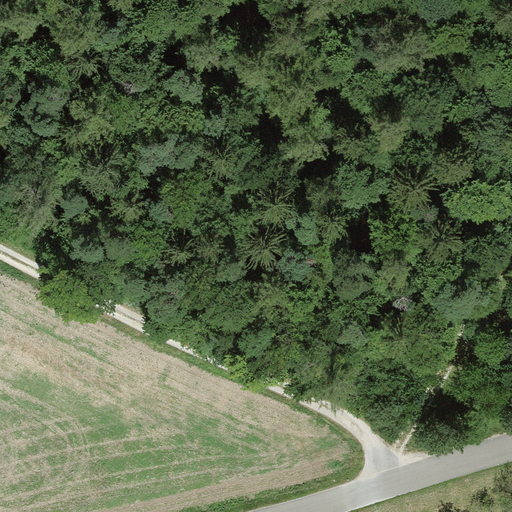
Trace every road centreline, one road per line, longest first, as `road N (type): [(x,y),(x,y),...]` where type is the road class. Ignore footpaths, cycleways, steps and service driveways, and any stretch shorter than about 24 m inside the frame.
road 1 (track): [(0,256),(348,421),(390,488),(395,441),(422,392)]
road 2 (tertiary): [(307,511),(511,447)]
road 3 (track): [(511,240),(422,392)]
